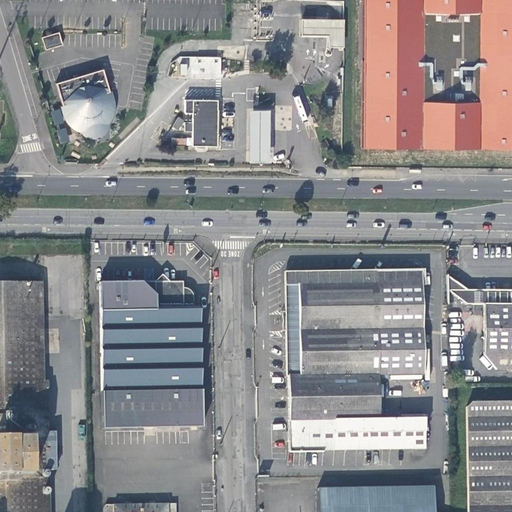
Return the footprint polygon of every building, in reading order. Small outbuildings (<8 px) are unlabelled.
[(511,149),(511,0),(363,0),(362,148),(511,149)] [(300,19),(300,34),(314,35),(326,35),(326,46),(341,46),(341,19),(314,19),(300,19)] [(60,32),(41,38),(45,51),(63,45),(60,32)] [(220,78),(221,57),(176,56),(175,77),(220,78)] [(77,130),(81,132),(84,136),(88,139),(92,140),(96,139),(100,139),(104,137),(107,134),(109,132),(109,125),(112,122),(115,117),(116,110),(117,106),(116,101),(113,91),(111,92),(105,69),(55,82),(63,106),(62,106),(63,113),(66,120),(69,124),(72,128),(77,130)] [(202,144),(217,145),(217,122),(218,98),(186,98),(186,112),(193,113),(192,144),(202,144)] [(248,161),(269,162),(270,156),(270,109),(249,108),(249,156),(248,161)] [(185,119),(179,116),(174,125),(179,128),(185,119)] [(379,376),(389,375),(424,375),(423,325),(422,283),(423,283),(423,271),(285,274),(287,377),(288,377),(290,451),(425,450),(425,418),(379,419),(379,397),(379,385),(379,376)] [(469,290),(448,276),(449,292),(465,305),(484,305),(511,305),(511,288),(498,288),(498,289),(486,289),(486,291),(469,290)] [(44,280),(0,280),(0,408),(9,409),(8,393),(45,392),(44,280)] [(99,282),(102,427),(202,425),(199,305),(193,305),(193,297),(188,287),(182,287),(182,280),(99,282)] [(511,305),(484,305),(483,355),(496,370),(511,370),(511,305)] [(511,511),(511,402),(470,403),(466,407),(466,511),(511,511)] [(50,511),(55,433),(0,430),(0,496),(8,497),(9,502),(8,511),(0,511),(0,508),(0,511),(50,511)] [(434,511),(434,488),(317,489),(317,511),(434,511)]
